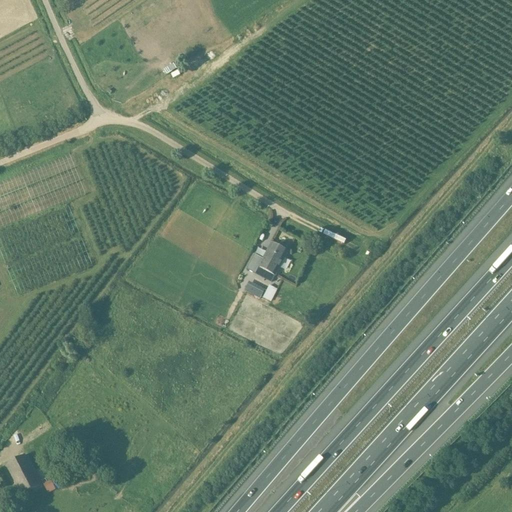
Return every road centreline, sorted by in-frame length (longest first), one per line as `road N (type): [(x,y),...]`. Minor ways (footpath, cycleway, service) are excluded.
road 1 (motorway): [(495,214),(236,511)]
road 2 (motorway): [(511,254),(279,511)]
road 3 (unclassified): [(371,259),(145,129),(102,121)]
road 4 (motorway): [(326,511),(511,307)]
road 5 (motorway): [(356,511),(511,353)]
road 6 (unclassified): [(102,121),(46,0)]
